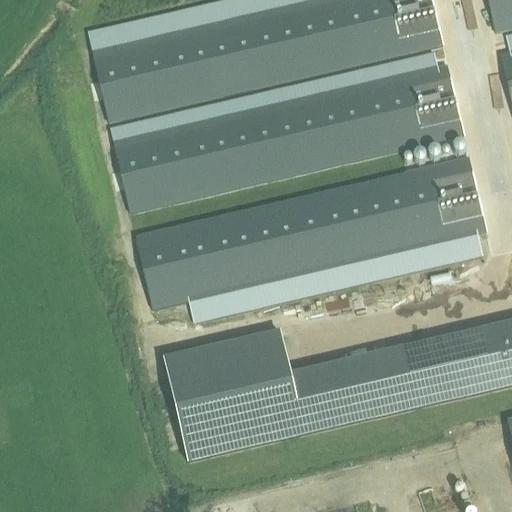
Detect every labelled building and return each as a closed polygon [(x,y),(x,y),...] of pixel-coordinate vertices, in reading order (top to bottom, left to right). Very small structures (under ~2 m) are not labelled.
[(239,0),(87,35),(88,40),(92,55),(108,124),(442,46),(431,0),(239,0)] [(511,0),(484,0),(494,39),(511,34),(511,0)] [(510,58),(500,60),(511,110),(511,37),(505,39),(510,58)] [(435,56),(109,132),(112,146),(129,216),(463,138),(447,68),(438,70),(435,56)] [(469,162),(136,239),(153,313),(189,305),(194,326),(482,259),(477,238),(486,235),(469,162)] [(511,327),(495,331),(509,390),(511,388),(511,327)] [(280,337),(164,364),(188,465),(359,425),(346,366),(290,379),(280,337)]
